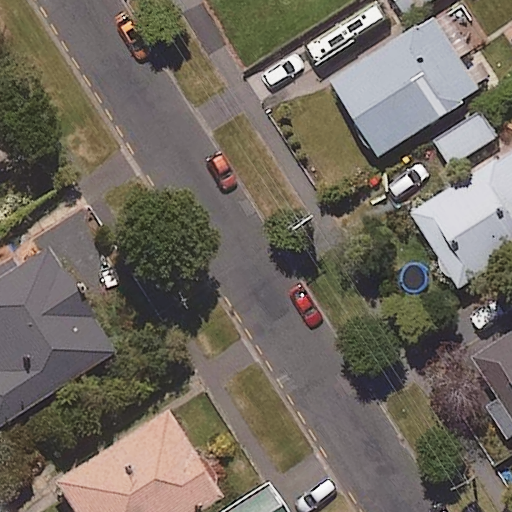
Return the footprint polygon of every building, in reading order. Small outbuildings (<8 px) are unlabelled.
[(365,0),(342,0),(277,41),(294,69),(376,18),(365,0)] [(421,0),(397,0),(404,11),(421,0)] [(432,5),(330,70),(379,146),(479,81),(458,49),(470,41),(446,5),(436,11),(432,5)] [(495,131),(478,105),(432,134),(449,160),(495,131)] [(511,139),(411,203),(457,276),(511,241),(511,139)] [(0,427),(116,357),(49,245),(0,275),(0,427)] [(511,324),(491,337),(511,369),(479,389),(506,432),(511,427),(511,324)] [(198,511),(222,497),(167,411),(54,483),(72,511),(198,511)] [(285,511),(267,485),(225,511),(285,511)]
